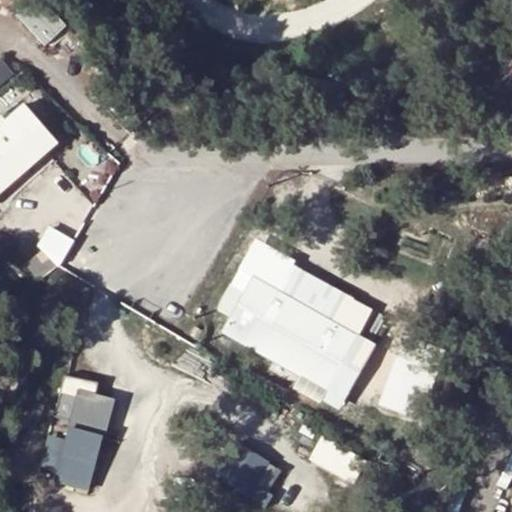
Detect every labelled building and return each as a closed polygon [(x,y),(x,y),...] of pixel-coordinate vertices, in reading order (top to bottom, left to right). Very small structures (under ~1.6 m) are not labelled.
[(61,0),(33,0),(20,14),(55,47),(82,20),(61,0)] [(0,94),(22,76),(3,54),(0,56),(0,94)] [(0,120),(0,188),(56,139),(22,101),(0,120)] [(54,225),(40,247),(65,262),(79,240),(54,225)] [(27,264),(36,276),(51,263),(42,252),(27,264)] [(221,324),(244,338),(275,286),(251,273),(244,286),(230,309),(221,324)] [(230,309),(244,286),(230,278),(217,301),(230,309)] [(275,286),(244,338),(326,385),(357,332),(275,286)] [(199,328),(194,325),(189,334),(194,337),(199,328)] [(411,336),(393,408),(438,419),(456,347),(411,336)] [(93,401),(59,393),(54,413),(73,418),(58,481),(90,488),(102,438),(110,405),(93,401)] [(95,395),(93,401),(110,405),(102,438),(109,440),(118,401),(95,395)] [(309,458),(353,481),(364,459),(321,436),(309,458)] [(268,460),(237,441),(216,475),(247,494),(268,460)]
